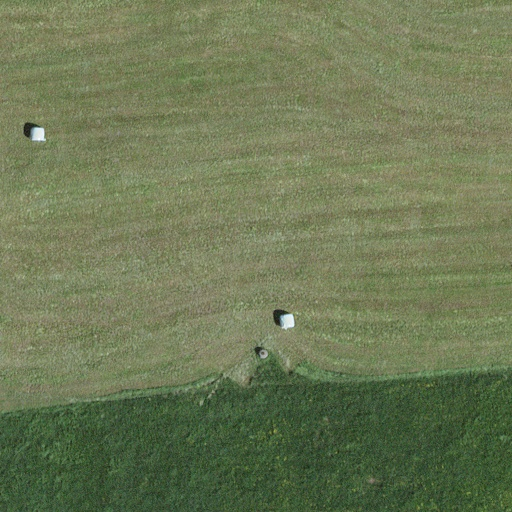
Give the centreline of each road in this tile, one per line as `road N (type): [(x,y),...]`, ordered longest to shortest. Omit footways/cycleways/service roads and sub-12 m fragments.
road 1 (track): [(0,363),(18,373),(220,397),(232,120)]
road 2 (track): [(220,397),(398,360),(511,348)]
